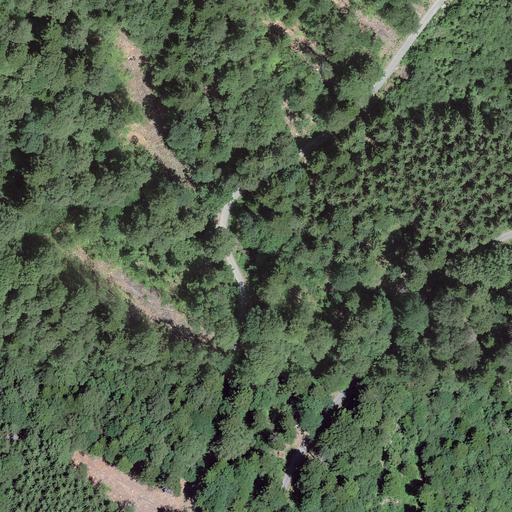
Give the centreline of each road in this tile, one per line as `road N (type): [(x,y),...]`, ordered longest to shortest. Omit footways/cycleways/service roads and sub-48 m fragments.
road 1 (track): [(195,511),(242,315),(243,285),(223,235),(225,209),(237,192),(355,111),(443,0)]
road 2 (track): [(511,234),(408,284),(371,355),(301,451),(276,511)]
